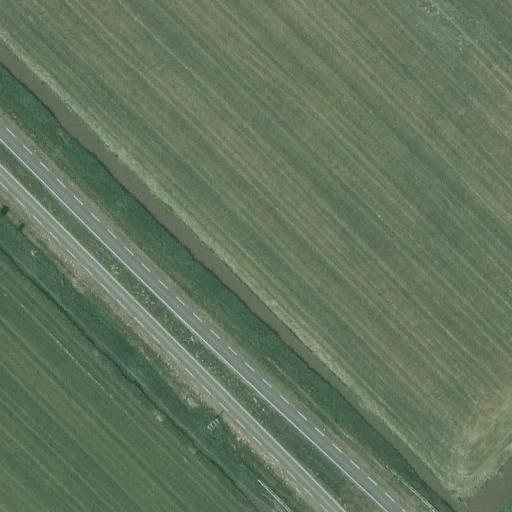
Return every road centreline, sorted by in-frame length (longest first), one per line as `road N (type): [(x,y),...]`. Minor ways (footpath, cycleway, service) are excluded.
road 1 (secondary): [(394,511),(0,130)]
road 2 (secondary): [(0,175),(332,511)]
